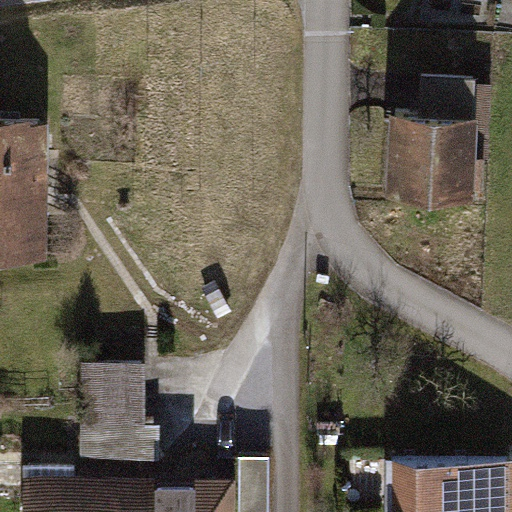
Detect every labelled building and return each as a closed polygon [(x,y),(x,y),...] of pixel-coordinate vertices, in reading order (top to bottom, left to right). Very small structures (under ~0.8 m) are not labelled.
[(498,117),(412,110),(405,196),(491,203),(498,117)] [(64,119),(0,116),(0,259),(59,262),(64,119)] [(154,365),(87,363),(86,425),(153,426),(154,365)] [(511,511),(511,456),(400,457),(400,511),(511,511)] [(175,511),(176,477),(33,475),(32,511),(175,511)]
